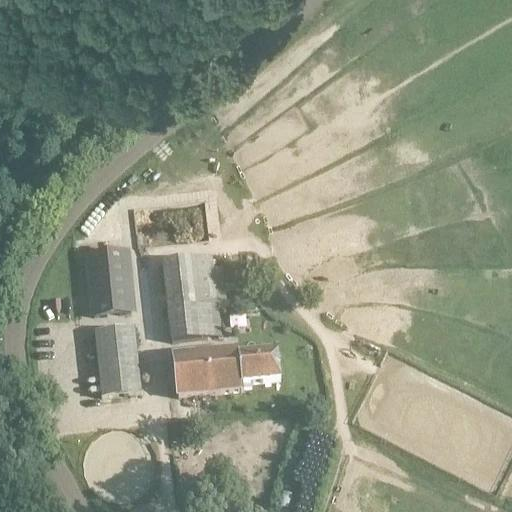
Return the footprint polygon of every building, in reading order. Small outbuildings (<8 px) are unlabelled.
[(124,254),(87,258),(94,319),(131,315),(124,254)] [(210,259),(162,265),(171,345),(219,340),(210,259)] [(133,331),(93,335),(100,400),(140,396),(133,331)] [(238,350),(172,356),(177,400),(242,394),(242,392),(251,391),(250,386),(280,383),(276,353),(238,357),(238,350)] [(191,440),(189,421),(178,422),(181,441),(191,440)]
